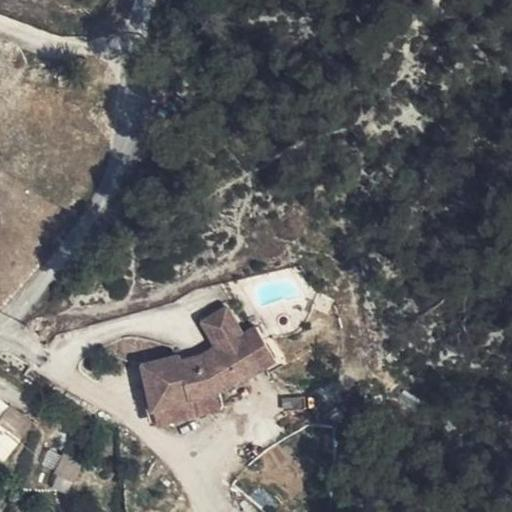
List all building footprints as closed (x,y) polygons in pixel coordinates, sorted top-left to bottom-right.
[(263,363),(243,331),(226,304),(204,318),(218,341),(223,350),(207,360),(185,365),(183,358),(182,352),(145,361),(150,381),(161,421),(197,411),(197,409),(221,403),(217,387),(238,374),(240,377),(263,363)] [(257,321),(243,331),(263,363),(276,354),(261,328),(257,321)] [(223,350),(218,341),(203,351),(207,360),(223,350)] [(207,360),(203,351),(183,358),(185,365),(207,360)] [(154,422),(161,421),(150,381),(143,383),(154,422)] [(0,452),(5,457),(24,433),(32,423),(11,405),(0,417),(0,452)] [(74,481),(83,463),(65,455),(55,472),(74,481)]
